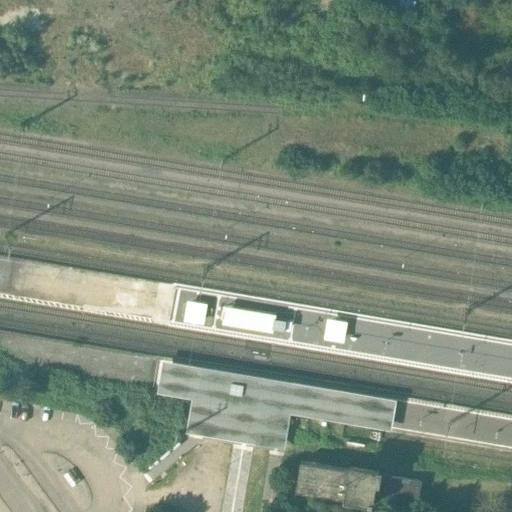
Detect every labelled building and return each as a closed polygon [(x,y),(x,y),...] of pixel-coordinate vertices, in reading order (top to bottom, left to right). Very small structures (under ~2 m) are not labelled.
[(256,310),(225,305),(224,314),(222,324),(272,332),(273,328),(274,323),(274,318),(275,314),(256,310)] [(273,328),(285,330),(286,325),(287,320),(274,318),(274,323),(273,328)] [(396,396),(162,359),(157,391),(191,396),(186,431),(284,447),(290,411),(391,427),(396,396)] [(381,471),(300,459),(295,490),(362,500),(376,502),(381,471)] [(386,488),(415,491),(416,476),(387,473),(386,488)]
